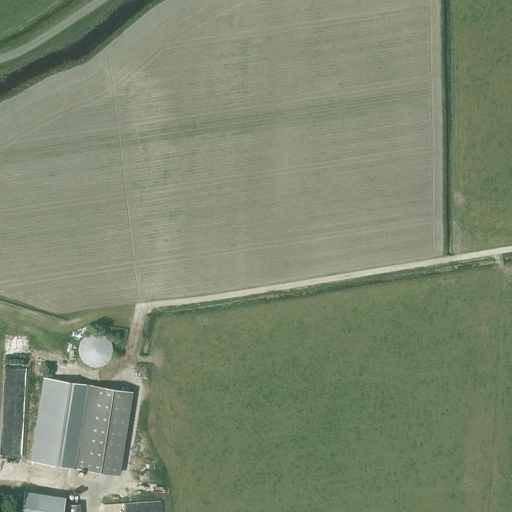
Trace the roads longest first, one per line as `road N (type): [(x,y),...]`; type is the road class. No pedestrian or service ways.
road 1 (track): [(47,362),(127,374),(137,305),(511,248)]
road 2 (track): [(134,325),(90,317),(55,326),(0,307)]
